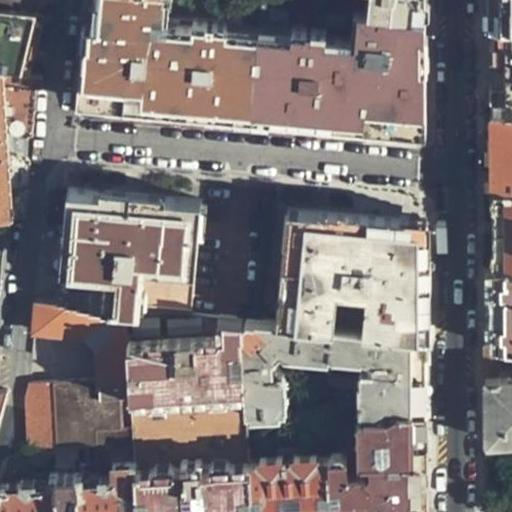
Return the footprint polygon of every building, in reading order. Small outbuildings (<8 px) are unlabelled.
[(0,0),(0,68),(27,73),(40,24),(45,0),(0,0)] [(197,104),(250,109),(258,30),(225,26),(226,21),(167,16),(167,0),(97,0),(94,25),(84,24),(78,81),(84,81),(83,93),(130,97),(197,104)] [(366,0),(366,12),(425,18),(424,0),(366,0)] [(511,0),(483,0),(484,25),(494,25),(511,24),(511,0)] [(424,125),(425,18),(366,12),(352,10),(349,37),(322,35),(323,30),(308,29),(306,50),(301,49),(302,28),(289,26),(288,32),(258,30),(250,109),(305,114),(374,120),(424,125)] [(511,24),(494,25),(494,68),(494,109),(511,109),(511,24)] [(0,141),(4,141),(4,128),(26,135),(32,134),(35,89),(39,89),(40,75),(27,73),(0,68),(0,141)] [(494,147),(494,187),(511,186),(511,109),(494,109),(494,147)] [(24,152),(26,135),(4,128),(4,141),(4,143),(24,152)] [(0,216),(24,215),(29,158),(24,152),(4,143),(4,141),(0,141),(0,216)] [(62,240),(57,299),(126,304),(189,310),(200,199),(133,192),(67,186),(62,240)] [(494,228),(494,267),(511,266),(511,186),(494,187),(494,228)] [(276,319),(425,332),(425,307),(425,218),(357,212),(286,206),(276,319)] [(511,266),(494,267),(493,307),(493,346),(511,347),(511,266)] [(81,460),(81,469),(134,467),(133,433),(122,433),(121,410),(131,410),(126,304),(57,299),(37,296),(34,328),(88,334),(97,344),(99,375),(29,380),(24,395),(28,444),(55,442),(77,441),(85,440),(87,460),(81,460)] [(134,467),(136,511),(253,511),(250,466),(247,415),(241,315),(189,310),(126,304),(131,410),(133,433),(134,467)] [(412,423),(425,411),(425,368),(425,332),(276,319),(241,315),(247,415),(285,413),(283,376),(273,375),(273,365),(281,353),(362,361),(368,364),(369,371),(359,372),(358,423),(412,423)] [(511,347),(493,346),(484,346),(484,359),(511,360),(511,347)] [(511,369),(511,360),(484,359),(484,375),(511,372),(511,369)] [(484,375),(484,437),(511,435),(511,372),(484,375)] [(0,413),(8,387),(0,387),(0,413)] [(421,511),(425,508),(425,411),(412,423),(358,423),(357,429),(357,461),(362,465),(363,468),(379,482),(378,488),(374,488),(373,484),(365,476),(347,477),(346,461),(328,462),(331,511),(421,511)] [(77,441),(55,442),(56,465),(78,463),(77,441)] [(331,511),(328,462),(250,466),(253,511),(331,511)] [(136,511),(134,467),(81,469),(53,471),(54,479),(0,480),(0,511),(136,511)]
